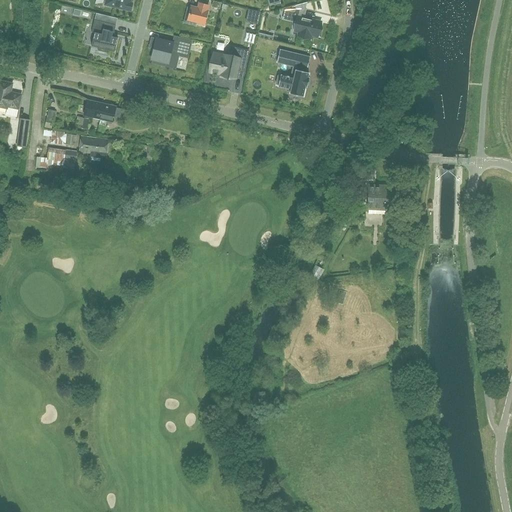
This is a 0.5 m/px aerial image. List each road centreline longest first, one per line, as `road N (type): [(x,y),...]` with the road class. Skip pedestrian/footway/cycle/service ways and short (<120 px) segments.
road 1 (unclassified): [(478,161),(469,230),(490,416)]
road 2 (residential): [(321,134),(126,88)]
road 3 (track): [(428,158),(417,356)]
road 4 (unclassified): [(478,161),(403,156),(321,134)]
road 5 (unclassified): [(321,134),(348,0)]
road 6 (residential): [(126,88),(0,60)]
road 7 (unclassified): [(505,511),(498,462),(511,392)]
road 8 (track): [(511,151),(501,113),(511,33)]
